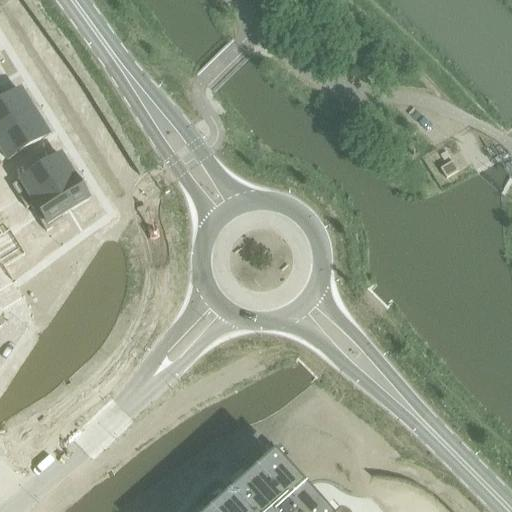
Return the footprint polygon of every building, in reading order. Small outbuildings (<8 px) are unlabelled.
[(20,91),(0,103),(0,134),(34,113),(20,91)] [(34,113),(0,134),(0,147),(8,161),(48,136),(34,113)] [(21,181),(12,186),(27,209),(31,207),(75,179),(61,156),(21,181)] [(445,180),(458,173),(452,163),(439,171),(445,180)] [(75,179),(31,207),(47,232),(67,220),(64,216),(88,201),(75,179)] [(235,492),(211,511),(324,511),(274,456),(235,492)]
